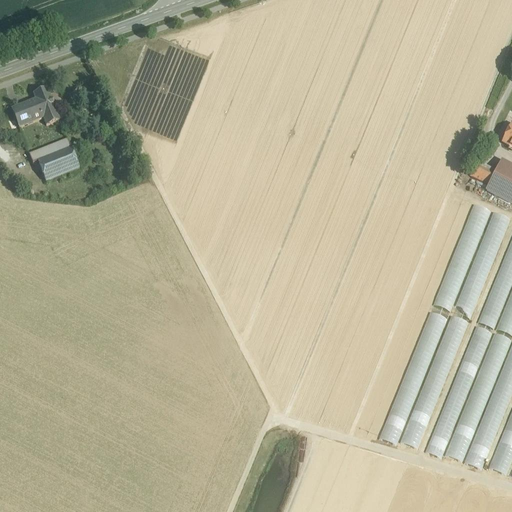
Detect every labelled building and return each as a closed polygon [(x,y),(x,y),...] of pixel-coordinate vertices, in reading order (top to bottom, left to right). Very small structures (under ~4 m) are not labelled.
[(47,90),(34,95),(36,100),(44,119),(46,126),(51,125),(60,121),(47,90)] [(36,100),(12,110),(19,129),(44,119),(36,100)] [(60,121),(51,125),(53,130),(62,126),(60,121)] [(511,126),(503,143),(511,147),(511,126)] [(68,140),(29,154),(33,164),(38,163),(46,183),(79,169),(68,140)] [(511,167),(502,162),(486,191),(511,204),(511,167)] [(494,175),(482,169),(482,168),(477,165),(476,166),(470,177),(489,186),(494,175)] [(480,240),(489,210),(472,205),(464,230),(465,230),(463,235),(480,240)] [(497,253),(508,218),(492,213),(484,239),(491,241),(488,250),(497,253)] [(452,280),(444,277),(434,306),(450,311),(460,283),(452,280)] [(479,324),(492,328),(504,291),(492,287),(479,324)] [(455,315),(470,318),(473,304),(458,300),(455,315)] [(511,335),(511,307),(506,306),(504,311),(511,313),(509,318),(501,316),(496,331),(511,335)] [(432,360),(445,318),(429,313),(416,355),(432,360)] [(455,349),(466,322),(452,316),(441,343),(455,349)] [(475,327),(463,365),(477,370),(489,332),(475,327)] [(496,376),(510,340),(494,334),(485,358),(491,361),(486,373),(496,376)] [(485,471),(511,387),(511,341),(509,340),(468,466),(485,471)] [(511,409),(490,470),(507,476),(511,462),(511,409)] [(380,439),(394,445),(405,419),(390,413),(380,439)] [(408,421),(402,444),(418,449),(427,420),(418,417),(416,424),(408,421)] [(464,461),(467,442),(458,440),(455,453),(451,453),(450,459),(464,461)]
